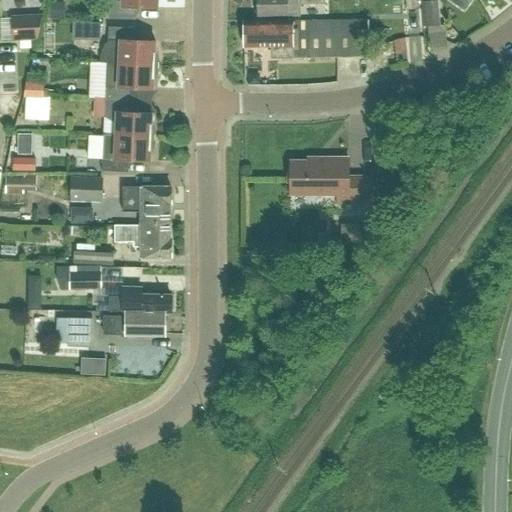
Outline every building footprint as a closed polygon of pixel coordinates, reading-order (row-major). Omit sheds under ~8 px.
[(109,0),(109,1),(108,19),(135,19),(135,7),(156,8),(156,0),(109,0)] [(255,0),(256,15),(298,14),(298,2),(323,2),(322,0),(255,0)] [(418,9),(416,0),(405,0),(406,10),(418,9)] [(440,25),(438,0),(425,1),(427,26),(440,25)] [(65,2),(50,1),(49,17),(64,18),(65,2)] [(37,39),(42,15),(11,15),(12,41),(37,39)] [(293,22),(293,20),(243,21),(244,47),(272,46),(272,59),(369,58),(368,21),(293,22)] [(82,38),(99,39),(100,23),(83,22),(82,38)] [(100,63),(105,63),(118,63),(158,65),(158,62),(158,59),(157,55),(156,51),(154,50),(154,41),(133,40),(134,28),(107,26),(106,43),(105,43),(102,48),(101,52),(100,55),(100,57),(100,59),(100,63)] [(410,38),(397,41),(401,56),(413,53),(410,38)] [(104,99),(130,100),(131,88),(152,89),(152,80),(155,80),(156,77),(156,75),(157,72),(157,70),(157,69),(158,65),(118,63),(105,63),(104,99)] [(40,82),(23,81),(22,96),(39,97),(40,82)] [(28,98),(28,111),(40,112),(40,99),(28,98)] [(104,99),(103,117),(115,123),(114,135),(154,137),(154,132),(154,128),(153,123),(150,123),(151,113),(130,112),(130,100),(104,99)] [(102,135),(101,153),(100,171),(127,172),(127,160),(149,161),(149,152),(151,152),(152,149),(153,145),(154,142),(154,139),(154,137),(114,135),(102,135)] [(40,171),(39,158),(18,159),(18,172),(40,171)] [(347,158),(320,158),(320,162),(290,162),(290,193),(335,194),(335,203),(363,203),(364,177),(347,177),(347,158)] [(9,198),(38,199),(39,183),(10,181),(9,198)] [(140,213),(140,222),(170,222),(170,187),(121,187),(121,213),(140,213)] [(76,206),(76,217),(94,217),(93,206),(76,206)] [(170,258),(170,222),(140,222),(140,226),(112,227),(112,242),(132,242),(132,247),(140,247),(140,258),(170,258)] [(117,252),(78,250),(77,265),(116,266),(117,252)] [(101,266),(69,267),(69,287),(69,290),(101,290),(101,266)] [(140,313),(164,313),(170,313),(170,294),(141,294),(141,288),(122,288),(121,297),(109,297),(109,310),(125,311),(139,311),(140,313)] [(164,335),(164,313),(140,313),(139,311),(125,311),(125,317),(103,317),(103,335),(164,335)] [(92,318),(58,317),(58,333),(67,333),(67,346),(91,347),(92,318)]
